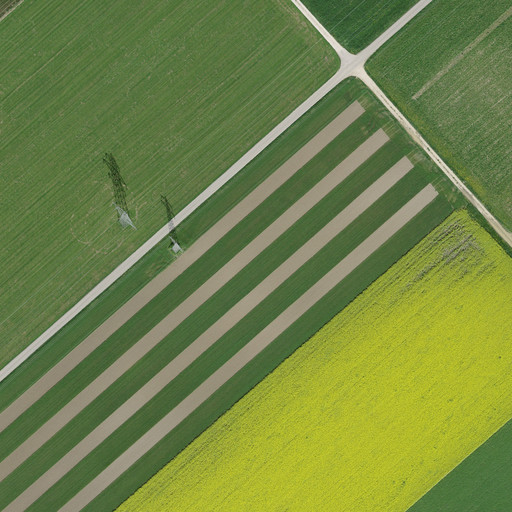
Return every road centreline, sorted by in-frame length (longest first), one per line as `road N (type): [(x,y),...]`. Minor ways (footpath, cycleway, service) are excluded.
road 1 (track): [(424,0),(0,375)]
road 2 (track): [(293,0),(511,242)]
